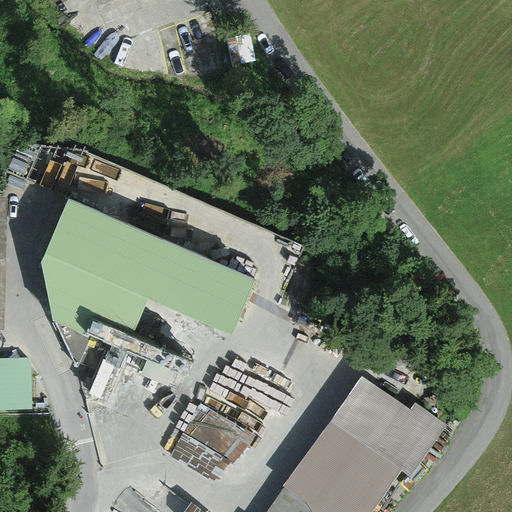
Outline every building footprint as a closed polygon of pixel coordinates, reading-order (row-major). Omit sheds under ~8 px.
[(253,267),(70,192),(46,249),(57,305),(124,332),(146,281),(232,317),(253,267)] [(15,200),(0,199),(0,312),(12,313),(15,200)] [(101,355),(87,388),(100,394),(114,361),(101,355)] [(371,377),(270,511),(358,511),(398,458),(413,469),(442,429),(371,377)] [(206,511),(192,500),(182,511),(206,511)]
